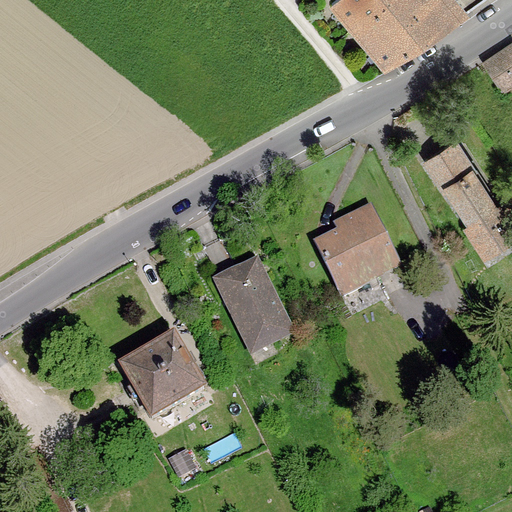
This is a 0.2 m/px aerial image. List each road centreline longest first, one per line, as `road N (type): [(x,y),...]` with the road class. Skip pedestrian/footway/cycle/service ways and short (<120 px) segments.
road 1 (tertiary): [(0,317),(511,18)]
road 2 (track): [(296,13),(351,81),(511,407)]
